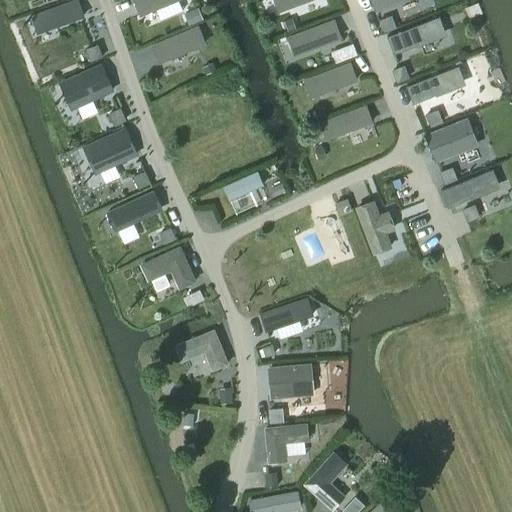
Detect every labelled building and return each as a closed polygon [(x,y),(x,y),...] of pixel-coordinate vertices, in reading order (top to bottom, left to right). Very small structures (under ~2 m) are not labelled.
[(77,0),(32,17),(37,32),(83,16),(77,0)] [(133,0),(140,15),(177,0),(133,0)] [(274,0),(279,11),(309,0),(274,0)] [(292,18),(330,3),(328,0),(309,0),(288,8),(292,18)] [(373,0),(376,8),(398,0),(373,0)] [(197,7),(183,13),(188,25),(202,19),(197,7)] [(435,19),(386,38),(393,55),(415,46),(415,44),(441,34),(435,19)] [(333,20),(287,37),(294,54),(340,37),(333,20)] [(291,21),(284,23),(287,31),(294,29),(291,21)] [(196,26),(152,44),(159,62),(203,44),(196,26)] [(97,45),(86,49),(90,61),(101,57),(97,45)] [(212,62),(203,66),(206,74),(215,70),(212,62)] [(350,64),(305,80),(311,97),(356,81),(350,64)] [(100,65),(63,81),(75,107),(112,90),(100,65)] [(404,66),(393,71),(397,82),(408,77),(404,66)] [(454,68),(406,87),(412,104),(434,95),(434,93),(460,83),(454,68)] [(170,93),(178,111),(225,92),(217,73),(170,93)] [(366,106),(321,123),(327,140),(372,123),(366,106)] [(322,107),(315,110),(318,118),(325,116),(322,107)] [(120,109),(109,114),(114,125),(125,120),(120,109)] [(437,111),(426,115),(430,126),(442,122),(437,111)] [(198,158),(247,138),(240,119),(191,139),(198,158)] [(465,120),(426,135),(436,161),(475,146),(465,120)] [(124,128),(88,145),(99,171),(136,154),(124,128)] [(253,146),(257,159),(270,155),(265,141),(253,146)] [(322,147),(315,150),(318,158),(325,155),(322,147)] [(144,170),(132,176),(137,188),(150,182),(144,170)] [(257,172),(223,187),(229,200),(263,184),(257,172)] [(402,203),(390,208),(395,222),(429,208),(415,172),(392,181),(402,203)] [(489,172),(441,191),(447,207),(470,199),(469,197),(495,187),(489,172)] [(281,182),(271,187),(275,195),(285,190),(281,182)] [(154,192),(108,212),(116,230),(162,210),(154,192)] [(345,198),(334,203),(339,215),(350,211),(345,198)] [(373,200),(356,206),(375,253),(391,246),(386,231),(391,229),(385,214),(380,216),(373,200)] [(474,205),(463,210),(467,221),(478,216),(474,205)] [(433,211),(409,217),(417,249),(441,243),(433,211)] [(171,228),(160,233),(166,245),(176,240),(171,228)] [(148,279),(171,269),(179,287),(194,280),(179,247),(142,265),(148,279)] [(198,290),(187,295),(192,305),(203,300),(198,290)] [(309,299),(261,315),(266,330),(314,314),(309,299)] [(228,364),(214,328),(173,345),(180,362),(204,352),(212,371),(228,364)] [(272,344),(262,347),(266,357),(275,354),(272,344)] [(267,366),(270,398),(314,394),(311,362),(267,366)] [(231,387),(219,389),(221,403),(232,402),(231,387)] [(274,405),(263,405),(263,416),(275,416),(274,405)] [(287,460),(285,442),(309,440),(307,422),(264,427),(267,462),(287,460)] [(332,454),(303,486),(318,498),(332,511),(344,497),(329,484),(346,465),(332,454)] [(277,475),(265,476),(266,486),(278,485),(277,475)] [(276,511),(301,507),(298,492),(298,489),(248,499),(250,511),(276,511)] [(392,511),(381,500),(367,511),(392,511)]
